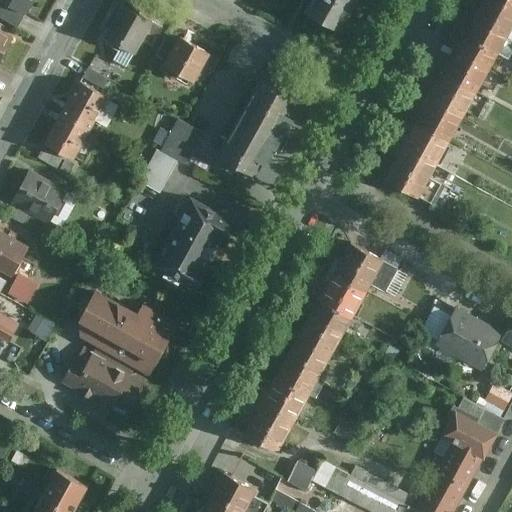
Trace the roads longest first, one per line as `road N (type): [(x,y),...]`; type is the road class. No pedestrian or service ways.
road 1 (residential): [(369,94),(156,479)]
road 2 (residential): [(199,0),(369,94)]
road 3 (residential): [(156,479),(0,389)]
road 4 (residential): [(0,143),(80,0)]
